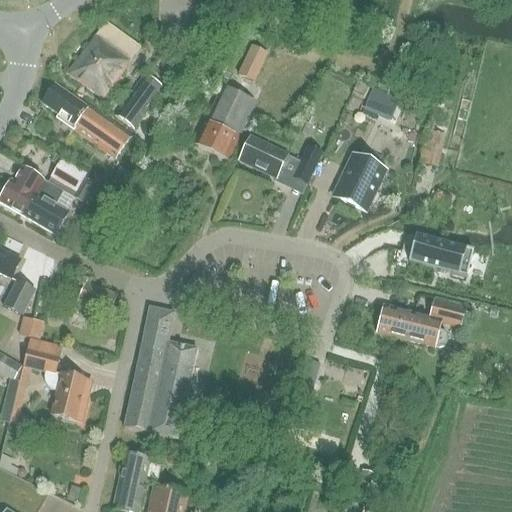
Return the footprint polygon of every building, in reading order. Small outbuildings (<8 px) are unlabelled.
[(102,101),(140,49),(105,24),(67,76),(102,101)] [(253,84),(266,56),(252,50),(239,77),(253,84)] [(131,130),(160,88),(142,76),(114,118),(131,130)] [(53,87),(40,104),(75,129),(88,112),(53,87)] [(195,147),(211,155),(228,163),(255,105),(222,89),(195,147)] [(114,163),(123,150),(132,138),(91,108),(88,112),(75,129),(73,133),(114,163)] [(444,138),(426,134),(419,164),(431,167),(432,164),(437,165),(444,138)] [(297,163),(249,140),(239,162),(276,180),(279,173),(304,185),(321,150),(307,143),(297,163)] [(353,157),(328,208),(359,223),(383,171),(353,157)] [(76,202),(80,194),(89,179),(61,162),(47,185),(60,193),(76,202)] [(31,201),(36,204),(47,185),(35,178),(27,192),(10,182),(0,199),(0,204),(21,217),(31,201)] [(91,201),(100,185),(89,179),(80,194),(91,201)] [(60,193),(47,185),(36,204),(31,201),(21,217),(55,237),(68,215),(52,206),(60,193)] [(454,201),(438,191),(429,206),(445,216),(454,201)] [(472,251),(415,237),(408,265),(465,279),(472,251)] [(0,276),(10,282),(20,262),(0,252),(0,276)] [(108,317),(117,297),(86,283),(73,312),(89,319),(93,310),(108,317)] [(35,292),(26,288),(18,284),(6,308),(23,316),(35,292)] [(429,321),(420,319),(383,309),(376,335),(433,350),(433,349),(437,350),(442,349),(445,346),(446,342),(445,338),(441,335),(437,334),(440,325),(459,330),(464,311),(434,303),(429,321)] [(150,309),(137,370),(189,381),(196,351),(166,344),(173,314),(150,309)] [(44,323),(22,319),(19,336),(40,341),(44,323)] [(49,387),(53,389),(57,390),(51,414),(82,422),(88,396),(83,394),(86,380),(61,374),(55,373),(62,347),(31,339),(24,366),(46,372),(45,376),(45,381),(46,384),(49,387)] [(22,368),(0,355),(0,376),(13,384),(22,368)] [(320,366),(313,364),(306,362),(298,392),(312,396),(320,366)] [(22,369),(18,385),(26,387),(30,371),(22,369)] [(178,434),(189,381),(137,370),(123,430),(148,435),(150,428),(178,434)] [(139,511),(150,461),(137,458),(125,456),(112,511),(139,511)] [(375,475),(361,471),(355,491),(369,495),(375,475)] [(81,490),(71,487),(66,502),(77,505),(81,490)] [(149,511),(183,511),(188,495),(155,488),(149,511)]
